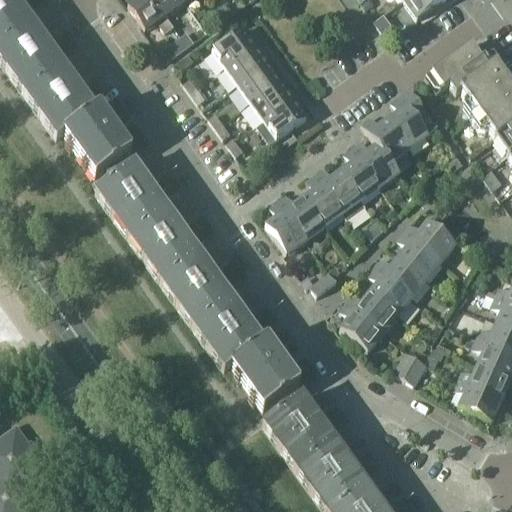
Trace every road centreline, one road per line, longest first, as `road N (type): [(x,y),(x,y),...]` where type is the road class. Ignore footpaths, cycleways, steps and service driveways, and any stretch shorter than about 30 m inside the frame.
road 1 (residential): [(511,483),(346,382),(70,0)]
road 2 (primary): [(205,511),(0,226)]
road 3 (unclassified): [(0,284),(163,511)]
road 4 (residential): [(323,120),(509,4)]
